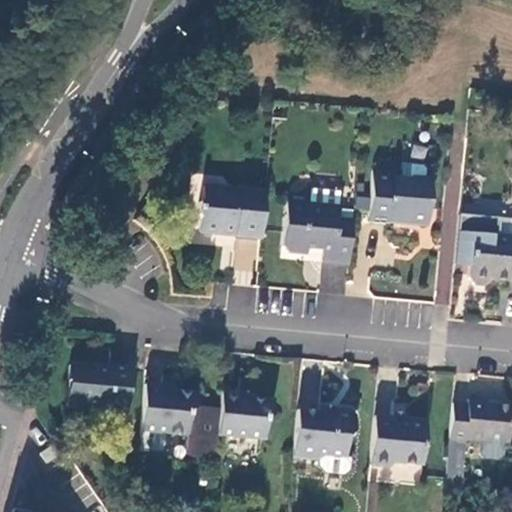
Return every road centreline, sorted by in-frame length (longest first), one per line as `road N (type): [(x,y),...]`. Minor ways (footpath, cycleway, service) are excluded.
road 1 (residential): [(3,252),(194,322),(511,353)]
road 2 (unclassified): [(3,252),(158,0)]
